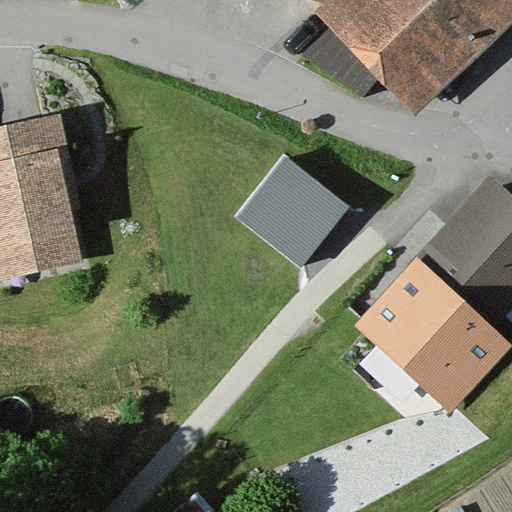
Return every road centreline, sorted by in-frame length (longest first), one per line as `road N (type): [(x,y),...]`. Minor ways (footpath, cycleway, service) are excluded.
road 1 (residential): [(493,135),(109,511)]
road 2 (residential): [(493,135),(406,138),(107,22),(0,16)]
